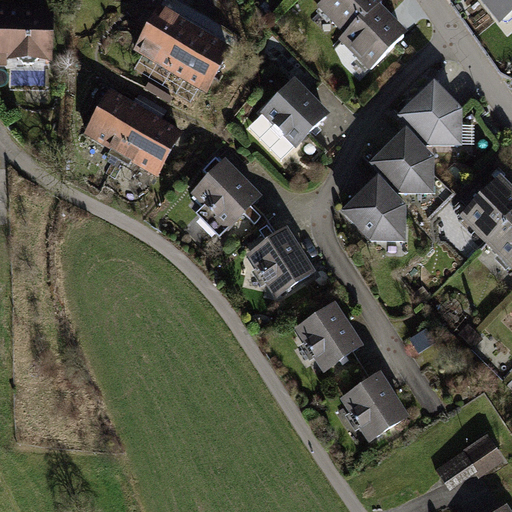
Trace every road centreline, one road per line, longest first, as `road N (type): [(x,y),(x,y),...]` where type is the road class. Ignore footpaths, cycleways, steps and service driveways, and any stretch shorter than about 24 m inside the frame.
road 1 (residential): [(456,33),(369,126),(322,225)]
road 2 (residential): [(322,225),(437,412)]
road 3 (residential): [(322,225),(287,212),(224,155)]
